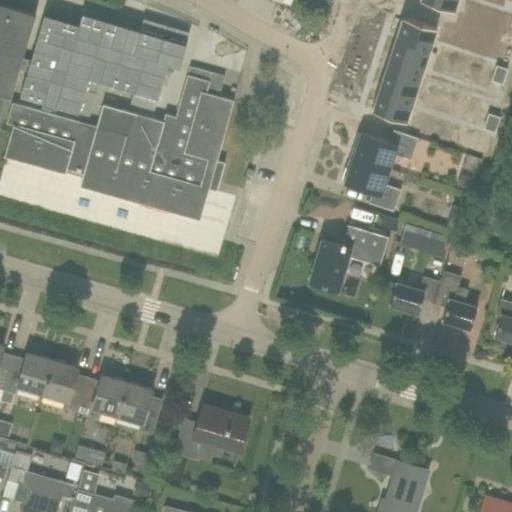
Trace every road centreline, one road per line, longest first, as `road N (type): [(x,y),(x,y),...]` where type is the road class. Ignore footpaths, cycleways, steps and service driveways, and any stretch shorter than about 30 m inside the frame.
road 1 (residential): [(232,337),(326,69)]
road 2 (secondary): [(232,337),(0,268)]
road 3 (secondary): [(511,419),(333,367)]
road 4 (residential): [(290,511),(333,367)]
road 5 (residential): [(326,69),(201,0)]
